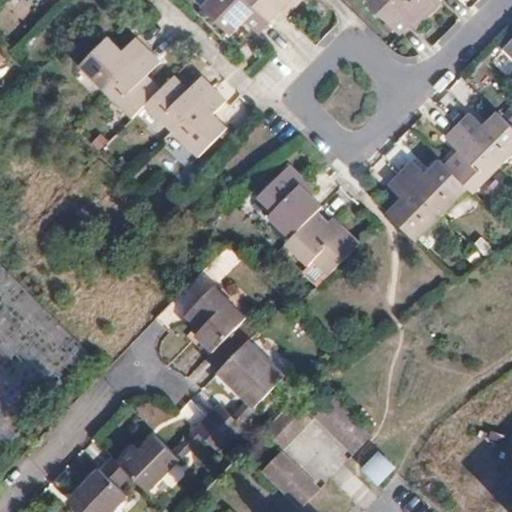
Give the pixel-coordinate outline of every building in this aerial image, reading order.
[(271,23),(247,0),(193,0),(232,37),(245,23),(259,36),(271,23)] [(247,0),(271,23),(282,12),(292,2),(297,6),(303,0),(247,0)] [(400,36),(411,25),(421,14),(427,20),(442,3),(439,0),(370,0),(368,3),(400,36)] [(287,17),(297,6),(292,2),(282,12),(287,17)] [(421,14),(411,25),(416,30),(427,20),(421,14)] [(80,67),(107,93),(149,50),(136,39),(124,51),(110,37),(80,67)] [(149,50),(107,93),(134,119),(147,105),(163,89),(149,75),(161,62),(149,50)] [(147,105),(173,132),(215,89),(203,76),(189,90),(176,77),(163,89),(147,105)] [(228,101),(215,89),(173,132),(200,157),(228,129),(215,115),(228,101)] [(459,125),(502,168),(511,157),(511,124),(498,112),(484,126),(471,113),(459,125)] [(460,151),(446,165),(471,189),(476,194),(502,168),(459,125),(447,138),(460,151)] [(414,161),(401,174),(444,216),(471,189),(446,165),(441,160),(427,174),(414,161)] [(302,185),(307,180),(291,165),(259,197),(273,212),(269,216),(291,239),(319,211),(324,206),(312,196),(302,185)] [(402,199),(388,213),(417,242),(444,216),(401,174),(389,186),(402,199)] [(317,191),(307,180),(302,185),(312,196),(317,191)] [(341,233),(329,221),(319,211),(291,239),(286,244),(309,266),(314,261),(329,276),(361,243),(346,228),(341,233)] [(334,216),(329,221),(341,233),(346,228),(334,216)] [(222,278),(242,258),(229,245),(209,266),(222,278)] [(329,276),(314,261),(309,266),(304,271),(319,285),(329,276)] [(0,453),(95,358),(0,264),(0,453)] [(250,341),(261,330),(216,287),(188,315),(202,330),(198,335),(215,352),(208,358),(221,371),(250,341)] [(221,371),(219,372),(248,400),(256,408),(287,376),(250,341),(221,371)] [(335,399),(317,417),(354,454),(373,436),(335,399)] [(240,424),(256,408),(248,400),(233,416),(240,424)] [(294,401),(265,431),(285,449),(313,420),(294,401)] [(220,404),(208,417),(231,439),(244,427),(240,424),(233,416),(220,404)] [(231,439),(208,417),(197,429),(205,437),(220,451),(231,439)] [(173,452),(182,460),(205,437),(197,429),(173,452)] [(132,475),(150,493),(182,460),(173,452),(156,435),(141,450),(135,444),(118,461),(132,475)] [(282,453),(262,473),(301,510),(320,490),(282,453)] [(380,455),(367,469),(380,482),(394,468),(380,455)] [(118,461),(114,458),(101,470),(100,469),(69,500),(81,511),(113,511),(129,496),(120,487),(132,475),(118,461)]
